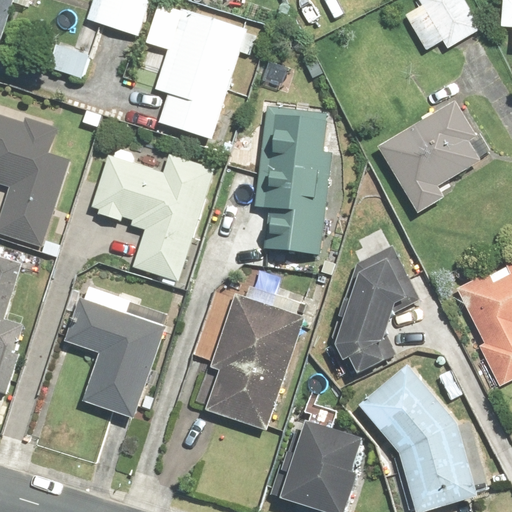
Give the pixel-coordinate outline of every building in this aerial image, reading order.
[(0,0),(0,56),(17,6),(31,11),(34,0),(0,0)] [(154,0),(96,0),(90,23),(142,40),(154,0)] [(466,0),(420,0),(425,8),(409,17),(431,54),(447,45),(451,51),(486,31),(466,0)] [(165,128),(218,144),(244,57),(253,60),(261,34),(186,11),(160,95),(174,100),(165,128)] [(428,124),(383,150),(422,217),(453,199),(446,188),(495,159),(458,96),(423,117),(428,124)] [(334,110),(270,105),(262,214),(273,214),(270,251),(323,255),(334,110)] [(110,114),(87,109),(82,130),(105,136),(110,114)] [(0,184),(13,188),(0,236),(50,249),(74,161),(57,156),(64,131),(0,113),(0,184)] [(135,267),(181,282),(219,171),(173,155),(167,174),(136,164),(138,157),(116,149),(95,212),(148,230),(147,233),(135,267)] [(337,341),(346,357),(354,353),(364,371),(399,353),(391,337),(397,308),(423,296),(397,241),(360,258),(337,341)] [(511,251),(511,249),(493,258),(501,273),(461,294),(489,347),(483,350),(503,388),(511,383),(511,251)] [(0,392),(10,396),(33,327),(9,319),(27,265),(0,256),(0,392)] [(84,298),(68,343),(105,356),(89,401),(140,419),(176,318),(95,289),(91,300),(84,298)] [(272,431),(309,317),(235,292),(198,406),(272,431)] [(405,455),(394,459),(410,511),(435,511),(485,496),(461,420),(414,365),(364,407),(405,455)] [(309,415),(282,493),(337,511),(346,511),(362,469),(356,467),(368,435),(309,415)]
